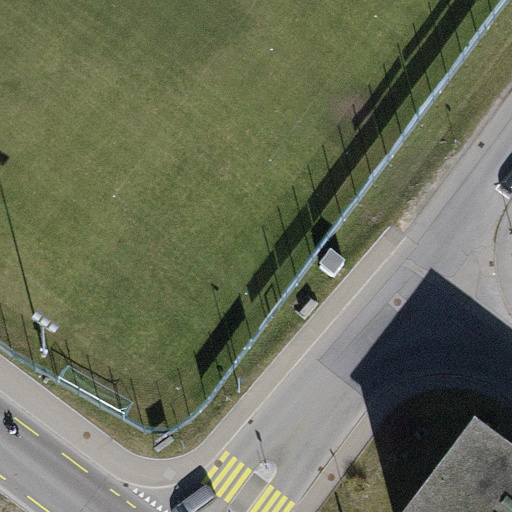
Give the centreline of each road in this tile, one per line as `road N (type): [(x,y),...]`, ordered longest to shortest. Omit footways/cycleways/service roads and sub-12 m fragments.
road 1 (residential): [(250,511),(426,306)]
road 2 (residential): [(426,306),(511,186)]
